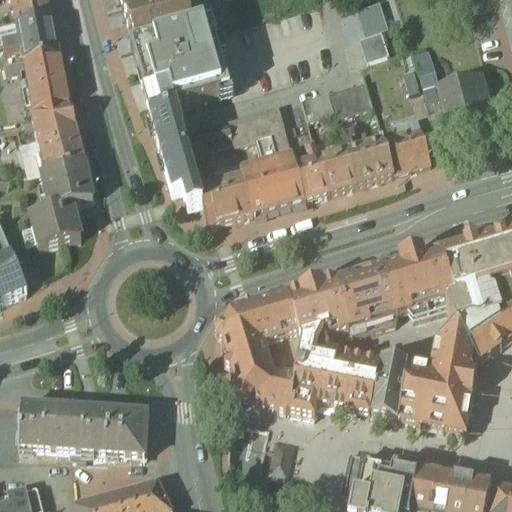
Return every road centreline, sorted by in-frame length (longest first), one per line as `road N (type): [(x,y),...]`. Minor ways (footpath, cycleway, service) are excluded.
road 1 (tertiary): [(203,291),(511,197)]
road 2 (tertiary): [(75,0),(140,252)]
road 3 (residential): [(167,357),(201,511)]
